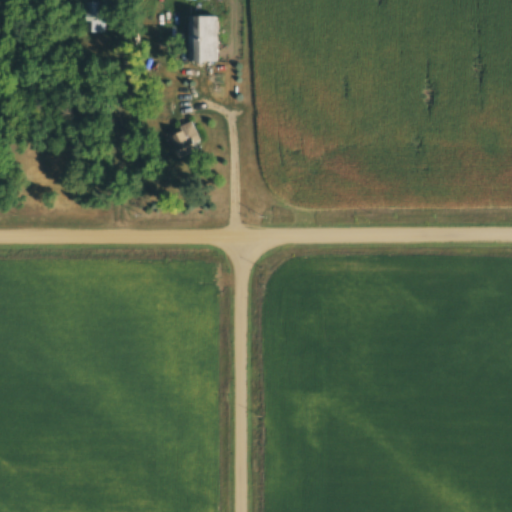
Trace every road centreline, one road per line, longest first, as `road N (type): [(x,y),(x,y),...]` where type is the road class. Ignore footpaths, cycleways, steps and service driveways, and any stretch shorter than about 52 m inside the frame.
road 1 (residential): [(0,236),(511,235)]
road 2 (residential): [(240,511),(241,235)]
